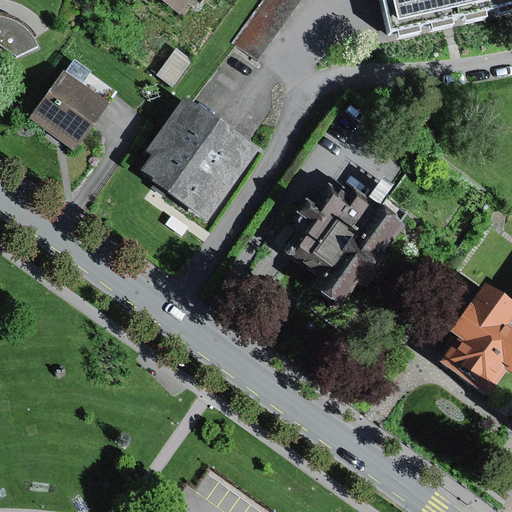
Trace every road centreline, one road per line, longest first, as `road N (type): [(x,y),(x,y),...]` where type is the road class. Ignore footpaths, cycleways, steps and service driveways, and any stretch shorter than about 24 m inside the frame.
road 1 (residential): [(170,316),(312,92),(334,78),(511,65)]
road 2 (primary): [(441,511),(170,316)]
road 3 (primary): [(170,316),(0,194)]
